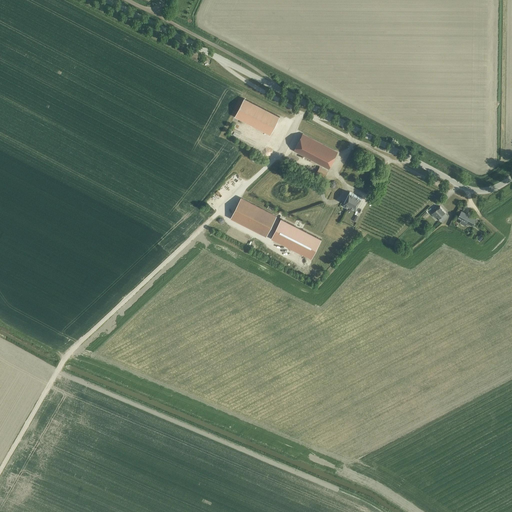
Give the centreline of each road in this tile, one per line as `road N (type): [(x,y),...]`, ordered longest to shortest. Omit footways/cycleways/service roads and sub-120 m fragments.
road 1 (track): [(0,470),(63,359),(217,215)]
road 2 (unclassified): [(127,0),(241,59),(275,87)]
road 3 (unclassified): [(224,61),(106,0)]
road 4 (unclassified): [(511,176),(471,190),(391,148)]
